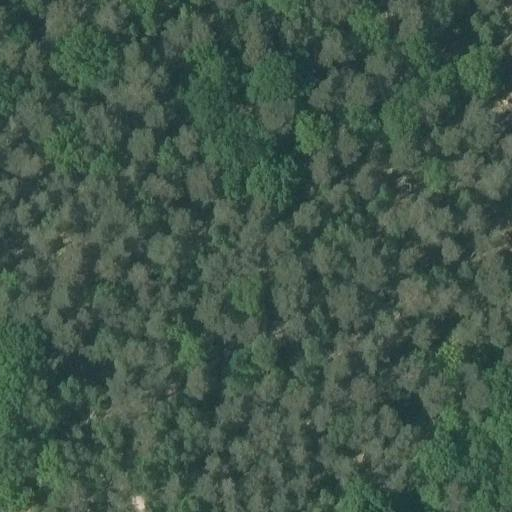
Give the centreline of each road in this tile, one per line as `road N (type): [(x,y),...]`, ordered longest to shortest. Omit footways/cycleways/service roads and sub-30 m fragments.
road 1 (track): [(89,0),(202,511)]
road 2 (track): [(384,511),(467,436),(511,367)]
